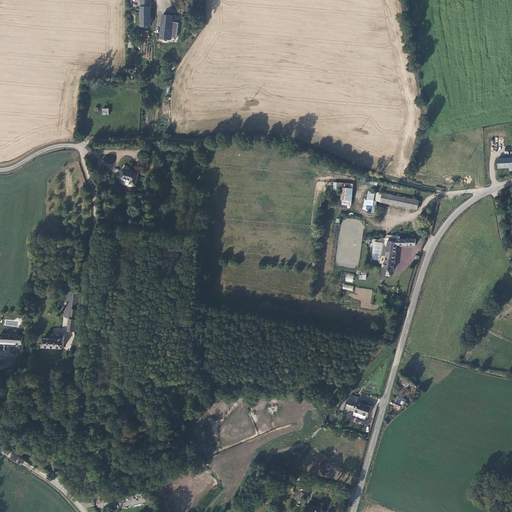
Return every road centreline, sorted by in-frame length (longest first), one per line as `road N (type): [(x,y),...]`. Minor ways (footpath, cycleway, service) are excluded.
road 1 (tertiary): [(492,189),(452,216),(425,261),(354,511)]
road 2 (track): [(80,147),(94,211),(73,380)]
